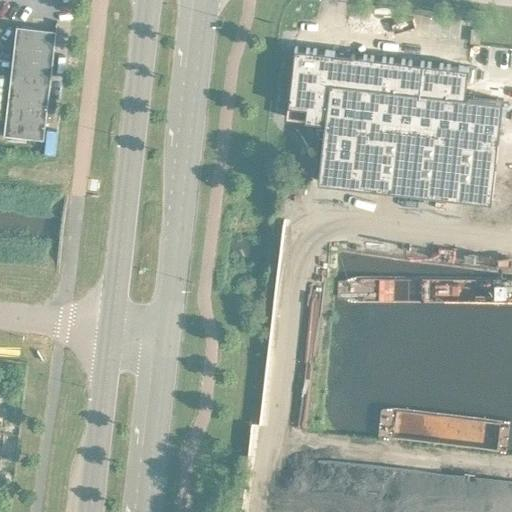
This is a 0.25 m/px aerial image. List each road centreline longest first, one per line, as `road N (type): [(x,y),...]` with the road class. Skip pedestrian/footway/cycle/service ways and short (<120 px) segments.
road 1 (secondary): [(163,344),(209,0)]
road 2 (secondary): [(149,0),(103,335)]
road 3 (secondary): [(103,335),(87,511)]
road 4 (secondary): [(145,511),(163,344)]
